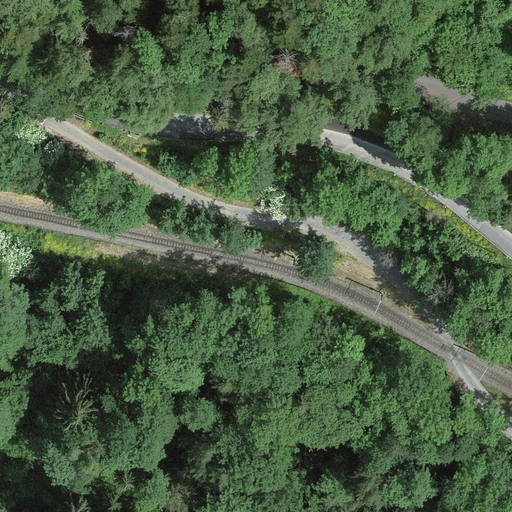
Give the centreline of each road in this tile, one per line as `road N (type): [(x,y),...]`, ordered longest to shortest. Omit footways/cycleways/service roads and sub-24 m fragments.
road 1 (track): [(0,72),(40,118),(172,190),(252,214),(317,220),(360,240),(405,278),(472,388),(511,430)]
road 2 (tertiary): [(511,240),(417,165),(381,149),(317,132),(156,122),(31,82)]
road 3 (residential): [(511,112),(416,86),(295,72),(171,95),(56,78),(31,82)]
